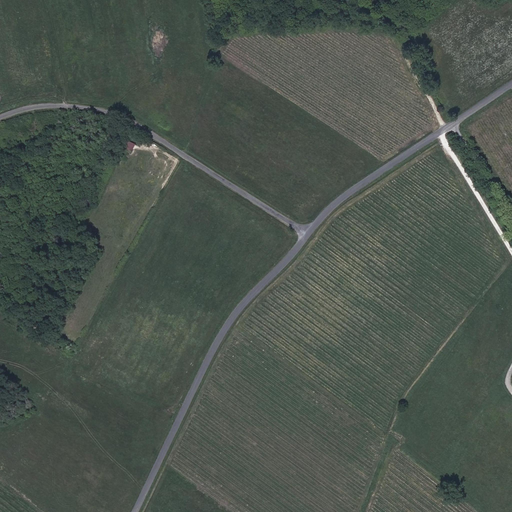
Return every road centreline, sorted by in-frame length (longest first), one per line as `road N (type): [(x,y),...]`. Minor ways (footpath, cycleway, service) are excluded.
road 1 (unclassified): [(307,234),(125,118),(62,105),(0,117)]
road 2 (tertiary): [(307,234),(226,324),(135,511)]
road 3 (track): [(224,0),(235,42),(384,31),(408,55),(444,128)]
road 4 (tertiary): [(511,83),(355,187),(307,234)]
